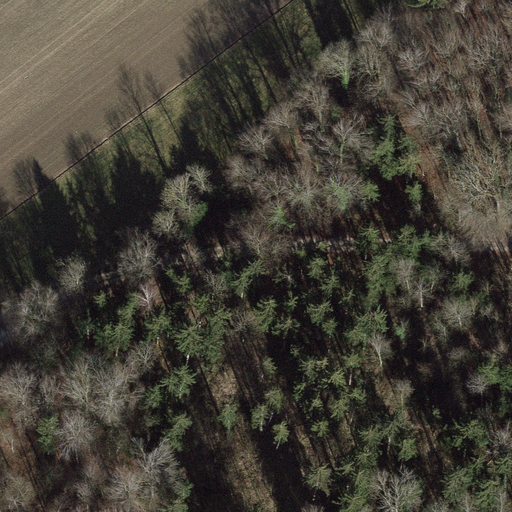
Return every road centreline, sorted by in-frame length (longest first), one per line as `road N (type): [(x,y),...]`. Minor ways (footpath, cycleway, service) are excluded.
road 1 (track): [(0,318),(141,266),(254,249)]
road 2 (residential): [(511,250),(254,249)]
